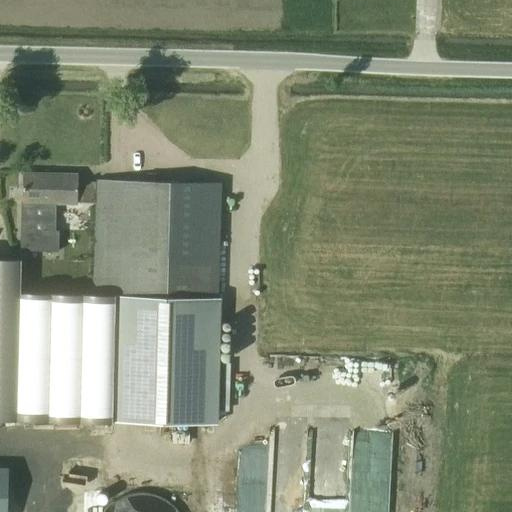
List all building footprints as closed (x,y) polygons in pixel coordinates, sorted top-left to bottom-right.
[(0,418),(214,424),(221,183),(95,180),(95,181),(78,180),(78,174),(22,172),(20,249),(59,250),(59,231),(55,231),(56,202),(78,203),(95,203),(92,295),(91,295),(22,293),(23,259),(0,258),(0,418)] [(344,511),(346,470),(310,469),(311,425),(275,424),(271,511),(344,511)] [(0,511),(7,511),(8,468),(0,467),(0,511)] [(239,475),(237,511),(264,511),(265,476),(239,475)] [(176,511),(172,508),(160,500),(146,496),(131,497),(117,503),(106,511),(176,511)]
